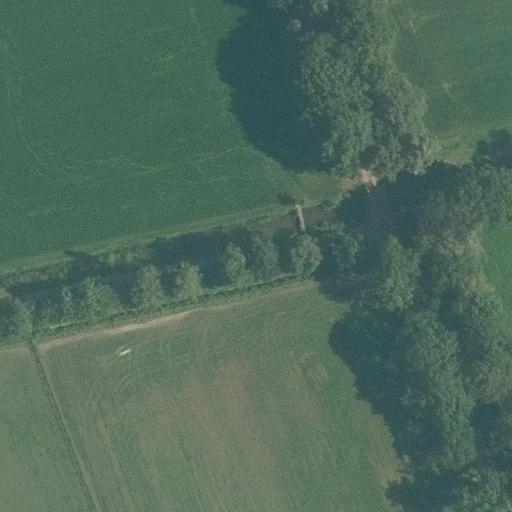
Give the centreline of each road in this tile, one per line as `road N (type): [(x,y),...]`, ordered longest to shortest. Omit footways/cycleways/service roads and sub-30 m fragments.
road 1 (track): [(313,0),(511,507)]
road 2 (track): [(0,318),(404,235)]
road 3 (track): [(387,189),(511,160)]
